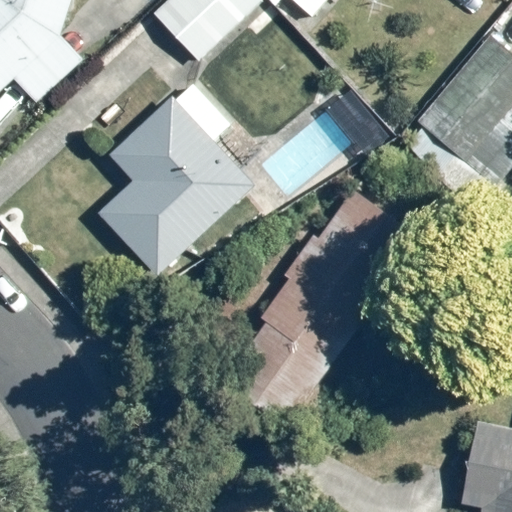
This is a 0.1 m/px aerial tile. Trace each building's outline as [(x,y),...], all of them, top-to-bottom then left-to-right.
[(72,0),(0,0),(0,93),(14,80),(36,104),(85,59),(62,34),(72,0)] [(81,0),(101,20),(122,0),(81,0)] [(257,0),(167,0),(152,16),(198,60),(257,0)] [(323,0),(290,0),(308,16),(323,0)] [(511,157),(511,54),(491,37),(400,146),(472,206),(511,157)] [(256,187),(171,96),(109,153),(133,179),(96,214),(157,279),(256,187)] [(421,235),(352,188),(318,236),(313,232),(284,274),(290,278),(262,318),(267,322),(226,382),(289,425),(421,235)] [(511,511),(511,428),(480,421),(462,503),(483,508),(481,511),(511,511)]
